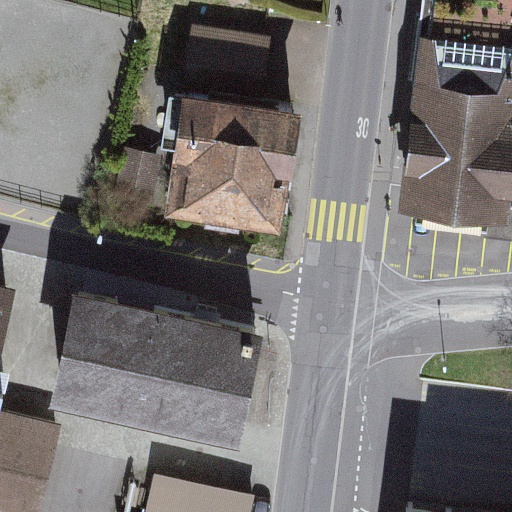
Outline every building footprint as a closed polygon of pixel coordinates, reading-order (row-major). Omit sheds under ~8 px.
[(511,12),(455,7),(426,211),(511,221),(511,12)] [(306,105),(198,88),(177,214),(282,231),(306,105)] [(0,276),(0,511),(55,511),(75,425),(12,410),(38,288),(0,276)] [(294,335),(99,290),(75,398),(273,445),(294,335)] [(260,511),(264,493),(169,474),(160,511),(260,511)]
